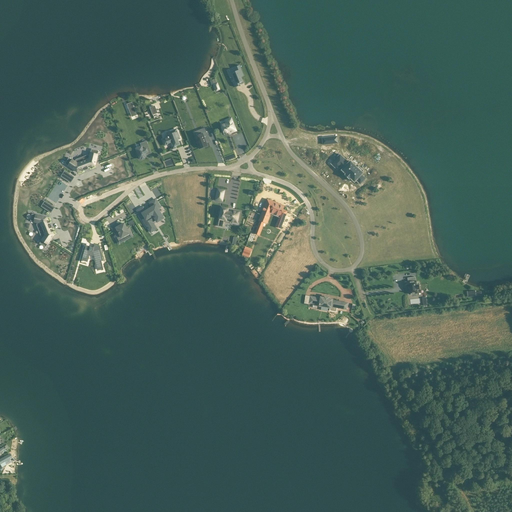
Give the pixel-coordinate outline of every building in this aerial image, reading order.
[(241,77),(244,76),(241,69),(231,73),(233,79),(232,80),(235,87),(240,85),(239,83),(240,83),(239,81),(242,80),(241,77)] [(235,131),(232,121),(230,118),(230,117),(229,117),(225,119),(225,120),(226,123),(221,126),(224,134),(228,132),(228,133),(235,131)] [(162,139),(164,145),(171,143),(172,147),(175,146),(180,144),(177,138),(179,138),(176,129),(171,131),(172,136),(168,137),(162,139)] [(197,142),(200,149),(207,146),(206,142),(209,141),(205,129),(200,131),(201,135),(195,137),(196,138),(198,142),(197,142)] [(238,134),(233,136),(240,154),(245,152),(243,146),(238,134)] [(327,139),(322,140),(322,138),(323,144),(328,144),(328,143),(332,142),(332,143),(338,142),(337,136),(336,136),(337,138),(332,138),(332,137),(327,137),(327,139)] [(147,154),(150,152),(146,140),(140,142),(141,145),(136,147),(137,151),(136,151),(137,155),(138,154),(140,159),(141,158),(142,160),(145,158),(145,157),(146,157),(145,154),(147,153),(147,154)] [(90,156),(87,155),(76,159),(75,162),(69,158),(65,163),(77,172),(84,169),(85,170),(88,169),(88,168),(95,165),(98,151),(92,149),(90,156)] [(359,166),(353,161),(352,163),(345,156),(342,159),(339,157),(341,155),(335,150),(326,159),(332,164),(335,161),(338,164),(337,165),(341,169),(340,170),(344,174),(345,173),(349,177),(351,175),(355,179),(360,174),(356,170),(357,168),(359,166)] [(61,177),(67,181),(71,175),(65,171),(61,177)] [(222,201),(224,190),(218,189),(216,200),(222,201)] [(151,232),(156,229),(153,224),(154,224),(152,221),(151,220),(155,217),(157,221),(163,218),(157,209),(160,207),(155,199),(150,203),(153,207),(151,208),(147,210),(148,210),(146,212),(143,207),(137,211),(148,228),(148,229),(149,229),(151,232)] [(260,220),(255,233),(258,235),(263,222),(266,223),(270,214),(279,218),(276,227),(280,228),(287,211),(283,210),(284,206),(267,200),(259,220),(260,220)] [(47,211),(51,205),(45,201),(41,207),(47,211)] [(178,203),(180,220),(192,218),(193,224),(199,223),(197,201),(191,202),(191,208),(184,209),(184,203),(178,203)] [(219,222),(225,223),(225,222),(230,223),(231,221),(237,222),(239,212),(233,211),(232,213),(227,212),(228,208),(222,207),(219,218),(219,222)] [(50,224),(47,217),(32,214),(31,221),(37,222),(37,225),(41,236),(43,238),(40,243),(46,247),(54,235),(51,228),(52,227),(50,224)] [(127,229),(124,223),(116,228),(117,229),(113,230),(116,236),(115,236),(119,244),(124,241),(122,237),(131,232),(128,228),(127,229)] [(87,261),(89,255),(89,254),(94,256),(98,270),(103,268),(101,260),(103,260),(100,246),(94,244),(93,247),(90,246),(90,247),(86,246),(86,247),(85,247),(82,259),(87,261)] [(407,277),(408,281),(405,282),(404,282),(405,286),(405,285),(406,286),(408,286),(409,289),(409,294),(411,294),(412,294),(412,293),(412,294),(417,293),(417,289),(418,288),(419,288),(419,284),(417,284),(416,284),(416,280),(415,280),(415,276),(407,277)] [(347,309),(348,302),(332,300),(332,299),(328,298),(328,297),(325,296),(324,298),(321,297),(320,298),(310,296),(309,303),(319,304),(319,306),(330,307),(330,310),(336,311),(337,307),(347,309)] [(0,457),(0,463),(12,457),(10,453),(0,457)]
